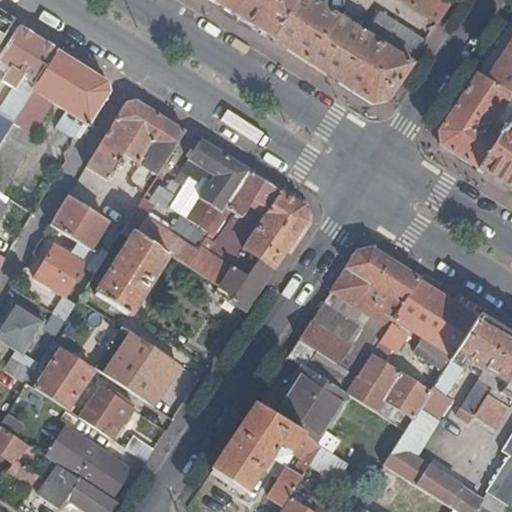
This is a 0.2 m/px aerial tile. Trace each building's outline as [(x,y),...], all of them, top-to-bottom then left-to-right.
[(213,0),(211,3),(270,39),(296,0),(213,0)] [(345,23),(308,0),(296,0),(270,39),(370,103),(385,100),(409,64),(350,26),(353,21),(348,18),(345,23)] [(400,0),(436,23),(450,2),(447,0),(400,0)] [(413,59),(424,42),(377,12),(366,29),(413,59)] [(511,25),(509,23),(476,73),(510,96),(511,93),(511,25)] [(55,52),(16,28),(0,53),(0,70),(2,71),(3,77),(0,81),(13,90),(0,110),(0,118),(10,124),(31,92),(55,52)] [(104,83),(55,52),(31,92),(52,105),(87,126),(106,94),(104,83)] [(511,93),(510,96),(476,73),(436,132),(439,147),(489,179),(511,193),(511,130),(506,127),(511,116),(507,112),(511,104),(511,93)] [(10,124),(0,140),(0,192),(33,139),(31,138),(52,105),(31,92),(10,124)] [(182,133),(133,101),(123,104),(79,176),(101,189),(114,166),(118,169),(122,163),(118,160),(121,155),(139,166),(155,176),(182,133)] [(247,173),(197,142),(185,160),(195,167),(192,171),(196,174),(204,179),(193,195),(186,190),(192,180),(187,177),(175,195),(158,185),(152,195),(203,229),(201,234),(205,237),(209,232),(224,208),(247,173)] [(263,216),(277,193),(247,173),(224,208),(239,218),(247,206),(263,216)] [(204,179),(196,174),(192,180),(186,190),(193,195),(204,179)] [(255,259),(272,271),(304,223),(301,208),(277,193),(263,216),(251,232),(243,244),(240,250),(246,254),(235,270),(245,276),(255,259)] [(0,265),(3,260),(0,258),(0,213),(8,201),(0,195),(0,265)] [(106,224),(64,199),(47,227),(76,244),(89,252),(106,224)] [(167,255),(175,260),(186,268),(196,251),(145,218),(150,210),(139,202),(131,215),(124,227),(167,255)] [(251,232),(263,216),(247,206),(239,218),(224,208),(209,232),(213,234),(228,244),(232,237),(243,227),(251,232)] [(127,317),(167,255),(124,227),(120,233),(130,240),(95,295),(127,317)] [(243,244),(251,232),(243,227),(232,237),(243,244)] [(209,232),(205,237),(210,240),(213,234),(209,232)] [(196,251),(186,268),(216,287),(229,266),(240,250),(243,244),(232,237),(228,244),(218,259),(199,247),(196,251)] [(32,280),(62,299),(81,268),(90,253),(89,252),(76,244),(68,258),(52,247),(32,280)] [(356,254),(297,341),(316,354),(335,365),(367,316),(386,329),(416,280),(370,250),(356,254)] [(81,268),(93,275),(103,261),(90,253),(81,268)] [(228,301),(244,313),(272,271),(255,259),(245,276),(231,297),(228,301)] [(216,287),(231,297),(245,276),(235,270),(229,266),(216,287)] [(355,378),(344,394),(374,413),(398,376),(379,364),(387,350),(393,354),(408,331),(419,339),(412,352),(442,371),(476,318),(416,280),(386,329),(355,378)] [(63,323),(74,306),(62,299),(51,315),(63,323)] [(41,321),(11,303),(0,320),(0,342),(19,355),(41,321)] [(45,327),(56,335),(63,324),(52,316),(45,327)] [(335,365),(355,378),(386,329),(367,316),(335,365)] [(511,402),(511,340),(476,318),(442,371),(428,394),(417,411),(432,420),(436,423),(451,400),(445,397),(466,364),(480,373),(454,416),(467,424),(472,417),(493,431),(507,410),(486,395),(489,389),(511,403),(511,402)] [(93,369),(146,405),(174,364),(120,328),(93,369)] [(297,341),(286,358),(300,367),(305,370),(316,354),(297,341)] [(39,394),(63,410),(88,371),(59,352),(34,391),(39,394)] [(305,370),(344,394),(355,378),(335,365),(316,354),(305,370)] [(300,367),(268,416),(312,442),(344,394),(305,370),(300,367)] [(398,376),(374,413),(404,432),(417,411),(428,394),(398,376)] [(39,394),(34,391),(27,386),(16,403),(29,411),(39,394)] [(507,410),(511,403),(489,389),(486,395),(507,410)] [(74,417),(104,437),(115,420),(117,421),(128,404),(109,392),(104,399),(96,393),(93,397),(89,394),(74,417)] [(511,402),(511,403),(511,432),(499,453),(507,458),(480,501),(458,487),(446,505),(453,510),(457,511),(506,511),(511,502),(511,402)] [(268,416),(253,407),(238,429),(209,473),(243,495),(268,456),(273,458),(276,453),(272,450),(277,443),(300,458),(308,464),(310,462),(319,447),(312,442),(268,416)] [(417,411),(404,432),(395,447),(410,456),(432,420),(417,411)] [(0,422),(0,428),(13,437),(20,427),(3,417),(0,422)] [(5,477),(29,494),(40,477),(16,461),(26,446),(13,437),(0,428),(0,456),(13,465),(5,477)] [(123,449),(144,463),(153,450),(132,436),(123,449)] [(59,468),(68,473),(90,488),(95,483),(112,494),(126,471),(91,447),(82,448),(74,460),(37,437),(30,448),(50,461),(59,468)] [(40,477),(43,473),(50,461),(30,448),(26,446),(16,461),(40,477)] [(332,455),(319,447),(310,462),(323,470),(332,455)] [(383,465),(406,479),(421,489),(432,495),(446,505),(458,487),(410,456),(395,447),(383,465)] [(345,463),(332,455),(323,470),(335,478),(345,463)] [(308,464),(300,458),(291,471),(301,477),(308,464)] [(43,473),(52,479),(59,468),(50,461),(43,473)] [(373,481),(353,511),(384,511),(406,479),(383,465),(373,481)] [(301,477),(291,471),(286,467),(266,498),(282,507),(286,500),(301,477)] [(29,494),(17,510),(19,511),(30,511),(52,479),(43,473),(40,477),(29,494)] [(66,511),(72,503),(85,511),(111,511),(116,505),(90,488),(68,473),(46,505),(56,511),(66,511)] [(432,495),(421,511),(451,511),(453,510),(446,505),(432,495)] [(282,507),(278,511),(305,511),(286,500),(282,507)]
